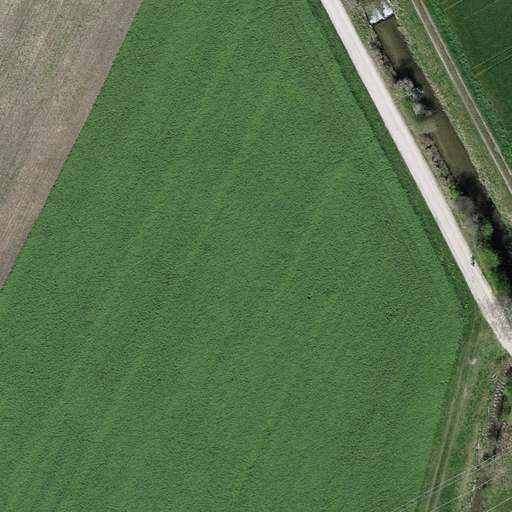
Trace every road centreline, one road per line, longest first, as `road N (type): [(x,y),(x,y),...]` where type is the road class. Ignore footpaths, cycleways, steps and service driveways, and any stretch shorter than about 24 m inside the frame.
road 1 (track): [(493,307),(331,0)]
road 2 (track): [(437,511),(493,307)]
road 3 (track): [(511,179),(418,0)]
